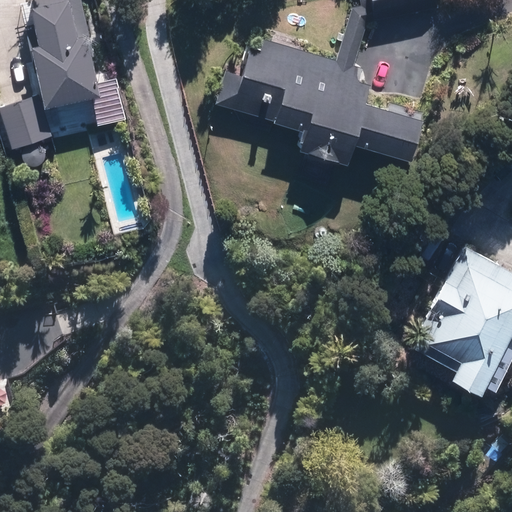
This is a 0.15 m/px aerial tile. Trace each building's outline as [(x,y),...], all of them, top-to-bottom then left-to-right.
[(105,95),(83,0),(36,0),(38,5),(34,7),(37,23),(28,25),(38,72),(41,71),(48,108),(105,95)] [(361,0),(366,21),(440,6),(438,0),(361,0)] [(511,28),(492,41),(500,55),(511,47),(511,28)] [(365,66),(267,37),(262,52),(252,49),(245,75),(228,69),(218,104),(310,130),(304,149),(352,164),(359,144),(415,160),(427,118),(368,101),(373,84),(361,80),(365,66)] [(41,94),(1,107),(15,149),(55,136),(41,94)] [(511,269),(467,245),(413,345),(459,371),(456,377),(486,394),(511,346),(511,269)] [(405,323),(420,296),(398,284),(384,311),(405,323)]
